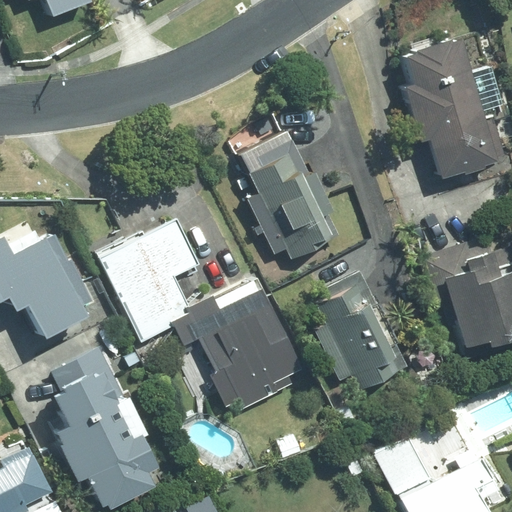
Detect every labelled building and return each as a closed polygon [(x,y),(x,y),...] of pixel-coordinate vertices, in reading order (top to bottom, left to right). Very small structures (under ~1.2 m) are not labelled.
[(42,0),(48,13),(78,0),(42,0)] [(477,114),(452,31),(397,47),(406,78),(397,80),(413,134),(422,132),(434,171),(500,151),(488,111),(477,114)] [(299,166),(283,134),(250,151),(254,160),(240,167),(252,189),(242,195),(271,250),(281,244),(287,256),(334,232),(320,205),(323,204),(302,165),(299,166)] [(166,213),(93,252),(138,338),(170,321),(180,340),(193,333),(211,368),(205,371),(222,402),(232,397),(237,406),(287,379),(282,370),(298,362),(249,270),(184,304),(167,272),(191,259),(166,213)] [(39,235),(37,231),(4,248),(0,240),(0,289),(7,303),(19,297),(36,330),(77,308),(75,304),(87,298),(50,229),(39,235)] [(462,237),(415,252),(432,305),(446,301),(459,341),(480,334),(481,339),(511,329),(511,242),(511,240),(486,248),(484,240),(465,246),(462,237)] [(345,371),(354,387),(404,361),(353,266),(319,284),(322,291),(307,299),(318,320),(308,326),(335,376),(345,371)] [(137,426),(95,344),(48,368),(56,383),(45,389),(60,419),(45,427),(70,474),(79,469),(97,504),(146,480),(137,464),(148,458),(133,428),(137,426)] [(511,388),(497,394),(508,424),(511,422),(511,388)] [(402,431),(371,447),(404,511),(474,511),(481,508),(473,492),(496,479),(481,450),(426,479),(402,431)] [(0,511),(16,511),(25,507),(21,501),(46,487),(21,443),(0,454),(0,511)]
